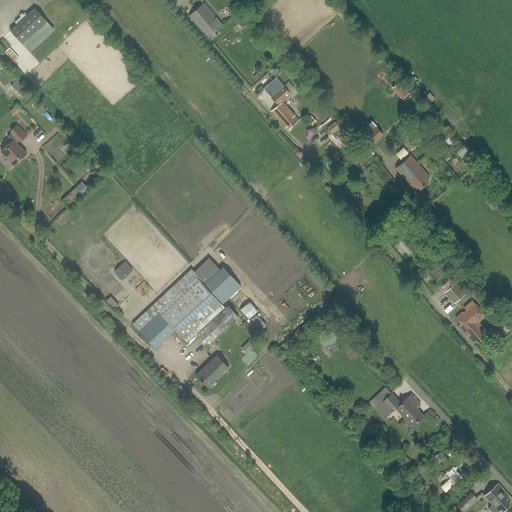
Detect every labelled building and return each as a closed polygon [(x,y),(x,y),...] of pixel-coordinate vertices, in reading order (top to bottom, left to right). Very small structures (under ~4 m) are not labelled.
[(204,4),(189,16),(203,33),(203,32),(208,38),(211,35),(213,38),(221,31),(218,28),(222,25),(204,4)] [(47,22),(34,8),(10,31),(22,45),(47,22)] [(17,81),(11,86),(19,95),(25,89),(17,81)] [(399,83),(393,88),(402,99),(408,94),(399,83)] [(282,86),(270,97),(278,106),(271,112),(286,128),(288,126),(290,129),(298,122),(291,113),(291,112),(282,102),(290,95),(282,86)] [(417,105),(411,98),(406,102),(412,109),(417,105)] [(421,107),(415,111),(422,120),(428,115),(421,107)] [(312,126),(316,122),(312,117),(308,121),(312,126)] [(383,136),(371,121),(357,134),(363,141),(360,144),(365,150),(368,147),(369,148),(383,136)] [(335,122),(326,128),(331,135),(334,132),(338,137),(343,133),(335,122)] [(17,126),(11,132),(12,133),(8,137),(12,141),(1,152),(14,165),(26,154),(17,144),(19,141),(20,142),(27,136),(17,126)] [(338,139),(346,147),(349,144),(352,147),(355,143),(345,133),(338,139)] [(428,183),(426,181),(429,178),(410,156),(396,169),(415,191),(418,188),(420,190),(428,183)] [(81,182),(61,201),(68,209),(89,190),(81,182)] [(209,259),(194,273),(191,270),(132,325),(149,343),(168,324),(183,341),(223,304),(220,301),(206,286),(205,284),(219,270),(209,259)] [(125,262),(114,272),(122,281),(133,270),(125,262)] [(455,282),(446,290),(456,301),(465,293),(455,282)] [(242,307),(250,303),(246,292),(237,296),(242,307)] [(119,305),(111,297),(106,301),(114,310),(119,305)] [(457,318),(462,323),(458,327),(473,344),(476,341),(478,343),(485,338),(484,337),(488,334),(478,323),(485,316),(479,309),(472,301),(464,308),(466,311),(463,314),(462,313),(455,318),(456,319),(457,318)] [(238,317),(228,306),(195,336),(206,347),(216,338),(238,317)] [(246,355),(254,346),(249,341),(241,350),(246,355)] [(196,375),(207,388),(228,368),(216,356),(196,375)] [(391,394),(381,403),(390,414),(396,409),(405,420),(399,425),(406,433),(408,433),(412,429),(412,427),(423,417),(416,409),(420,405),(411,395),(401,404),(391,394)] [(439,463),(445,458),(440,452),(434,457),(439,463)] [(497,486),(484,497),(492,505),(488,508),(491,511),(499,511),(501,511),(502,511),(510,505),(504,499),(507,497),(497,486)] [(461,511),(476,500),(470,494),(456,506),(460,511),(461,511)]
